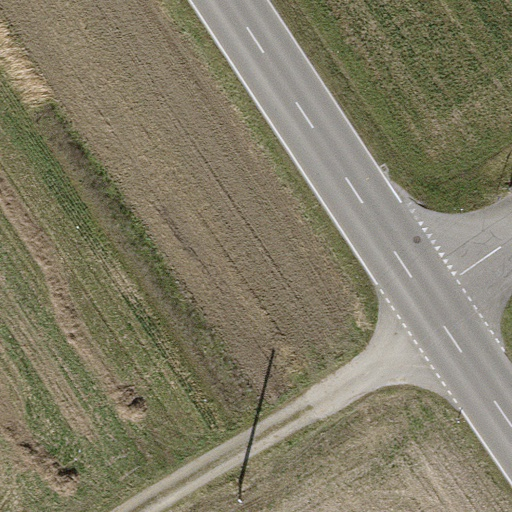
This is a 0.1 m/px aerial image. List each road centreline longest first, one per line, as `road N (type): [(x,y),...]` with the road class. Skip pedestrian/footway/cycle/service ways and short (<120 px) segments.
road 1 (primary): [(233,0),(434,307)]
road 2 (track): [(434,307),(387,361),(141,511)]
road 3 (primary): [(434,307),(511,418)]
